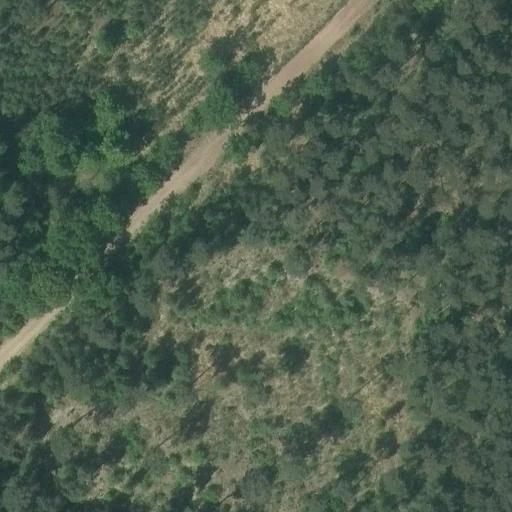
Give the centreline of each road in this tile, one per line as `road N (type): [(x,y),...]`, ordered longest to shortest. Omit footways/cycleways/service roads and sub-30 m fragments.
road 1 (track): [(0,362),(367,0)]
road 2 (track): [(83,285),(0,129)]
